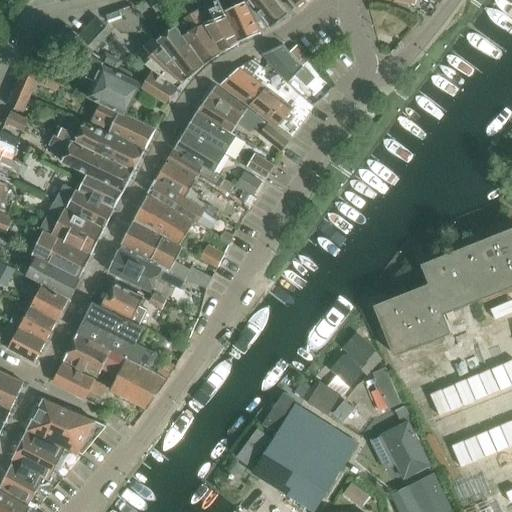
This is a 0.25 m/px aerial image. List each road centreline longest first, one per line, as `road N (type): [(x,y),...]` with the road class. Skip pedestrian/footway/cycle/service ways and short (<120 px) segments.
road 1 (residential): [(76,511),(181,384),(365,70)]
road 2 (residential): [(39,378),(190,95),(329,0)]
road 3 (residential): [(0,99),(29,27),(107,0)]
road 4 (residential): [(454,0),(402,62),(365,70)]
